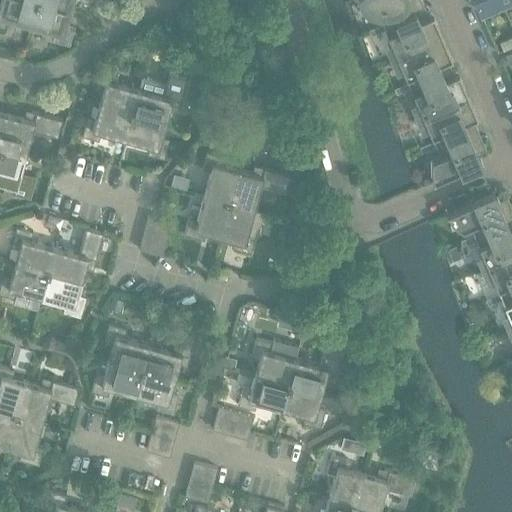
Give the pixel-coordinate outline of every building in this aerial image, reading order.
[(31,26),(38,1),(34,0),(1,0),(0,5),(0,4),(0,26),(4,27),(6,19),(31,26)] [(37,0),(38,1),(72,10),(74,0),(37,0)] [(361,0),(363,2),(365,5),(367,7),(369,8),(370,9),(376,10),(377,10),(383,23),(384,26),(425,8),(422,0),(361,0)] [(474,0),(480,12),(502,2),(500,0),(474,0)] [(68,24),(72,10),(38,1),(31,26),(55,33),(53,41),(69,45),(75,26),(68,24)] [(435,18),(431,20),(425,8),(384,26),(383,23),(376,26),(377,29),(378,32),(385,28),(391,42),(388,44),(388,47),(389,51),(390,54),(391,57),(440,36),(436,26),(438,25),(435,18)] [(378,32),(377,29),(376,26),(369,29),(371,35),(378,32)] [(503,50),(511,45),(511,35),(499,41),(503,50)] [(447,46),(445,47),(440,36),(391,57),(392,60),(396,66),(399,69),(402,68),(408,81),(409,84),(451,66),(446,54),(450,53),(447,46)] [(183,54),(180,65),(192,68),(195,57),(183,54)] [(460,77),(456,79),(451,66),(409,84),(408,81),(401,84),(402,87),(403,90),(411,87),(416,101),(413,102),(414,106),(414,110),(415,113),(416,116),(466,95),(461,84),(463,84),(460,77)] [(115,81),(118,73),(101,69),(96,89),(103,90),(100,104),(109,107),(133,114),(140,88),(115,81)] [(178,111),(188,75),(171,70),(165,95),(140,88),(133,114),(157,120),(167,123),(171,109),(178,111)] [(403,90),(402,87),(401,84),(394,87),(397,93),(403,90)] [(472,104),(470,105),(466,95),(416,116),(418,119),(422,125),(424,128),(427,126),(433,140),(435,143),(476,125),(471,113),(475,111),(472,104)] [(133,114),(109,107),(100,104),(96,118),(88,116),(83,136),(99,140),(102,132),(126,139),(133,114)] [(57,136),(61,120),(26,110),(24,118),(10,114),(1,147),(15,150),(27,154),(34,130),(57,136)] [(0,111),(0,146),(1,147),(10,114),(0,111)] [(167,123),(157,120),(133,114),(126,139),(150,145),(148,154),(165,158),(170,139),(163,137),(167,123)] [(472,154),(486,148),(476,125),(435,143),(433,140),(426,143),(428,146),(429,149),(436,146),(440,155),(438,155),(439,155),(432,158),(431,163),(431,171),(432,175),(433,179),(432,179),(433,181),(461,169),(461,170),(476,164),(472,154)] [(429,149),(428,146),(426,143),(419,146),(422,152),(429,149)] [(27,154),(15,150),(1,147),(0,150),(0,182),(6,184),(4,192),(24,197),(28,181),(20,179),(27,154)] [(225,165),(227,158),(207,152),(203,168),(212,171),(205,195),(216,198),(230,202),(239,169),(225,165)] [(287,191),(291,175),(255,165),(252,173),(239,169),(230,202),(243,206),(255,209),(262,185),(287,191)] [(511,208),(507,196),(492,202),(488,193),(474,199),(474,200),(446,212),(447,214),(450,217),(453,220),(458,226),(462,228),(469,225),(469,226),(470,225),(474,234),(475,237),(511,220),(511,208)] [(295,194),(288,217),(302,221),(308,198),(295,194)] [(230,202),(216,198),(205,195),(198,219),(190,217),(185,234),(205,239),(207,232),(221,236),(230,202)] [(255,209),(243,206),(230,202),(221,236),(234,239),(232,247),(252,253),(256,236),(249,234),(255,209)] [(168,233),(171,222),(149,216),(146,226),(168,233)] [(511,220),(475,237),(474,234),(467,237),(468,240),(469,243),(476,240),(482,253),(479,255),(480,259),(480,262),(481,265),(481,266),(482,269),(511,255),(511,220)] [(290,224),(285,243),(295,246),(300,227),(290,224)] [(165,244),(168,233),(146,226),(143,238),(165,244)] [(31,240),(33,233),(17,228),(12,247),(19,249),(15,262),(24,265),(49,272),(56,247),(31,240)] [(93,269),(104,233),(88,228),(81,253),(56,247),(49,272),(73,278),(82,281),(86,267),(93,269)] [(469,243),(468,240),(467,237),(460,240),(462,246),(469,243)] [(162,256),(165,244),(143,238),(140,249),(162,256)] [(511,255),(482,269),(484,272),(484,271),(486,274),(488,277),(490,280),(493,279),(499,293),(500,296),(511,290),(511,255)] [(49,272),(24,265),(15,262),(11,277),(4,275),(0,289),(0,294),(15,299),(17,290),(42,297),(49,272)] [(82,281),(73,278),(49,272),(42,297),(66,304),(64,312),(80,317),(86,298),(78,296),(82,281)] [(511,290),(500,296),(499,293),(492,296),(494,299),(495,302),(502,299),(508,312),(504,314),(505,317),(506,321),(507,324),(506,324),(508,327),(511,325),(511,290)] [(495,302),(494,299),(492,296),(485,299),(488,305),(495,302)] [(114,297),(110,308),(122,312),(125,300),(114,297)] [(124,337),(126,330),(110,325),(105,344),(112,346),(108,359),(117,362),(142,369),(149,344),(124,337)] [(187,367),(196,331),(180,327),(173,351),(149,344),(142,369),(166,375),(175,377),(179,365),(187,367)] [(271,351),(273,343),(257,339),(251,358),(259,360),(255,374),(264,377),(288,383),(295,358),(271,351)] [(334,381),(343,345),(326,340),(320,365),(295,358),(288,383),(313,390),(322,392),(325,378),(334,381)] [(142,369),(117,362),(108,359),(105,374),(97,372),(92,391),(108,396),(110,387),(135,394),(142,369)] [(13,377),(15,370),(0,365),(0,410),(4,411),(18,415),(27,381),(13,377)] [(175,377),(166,375),(142,369),(135,394),(159,400),(157,409),(174,414),(179,395),(171,392),(175,377)] [(288,383),(264,377),(255,374),(251,388),(244,386),(239,405),(255,410),(257,402),(281,409),(288,383)] [(74,404),(79,387),(42,378),(40,385),(27,381),(18,415),(31,419),(42,422),(49,397),(74,404)] [(322,392),(313,390),(288,383),(281,409),(306,415),(304,423),(320,428),(326,408),(318,407),(322,392)] [(231,410),(220,407),(219,407),(213,429),(225,432),(231,410)] [(18,415),(4,411),(0,410),(0,446),(8,449),(18,415)] [(236,435),(242,413),(231,410),(225,432),(236,435)] [(247,438),(253,416),(242,413),(236,435),(247,438)] [(42,422),(31,419),(18,415),(8,449),(21,452),(20,459),(40,465),(44,448),(36,446),(42,422)] [(176,434),(179,422),(156,416),(153,427),(176,434)] [(173,444),(176,434),(153,427),(151,438),(173,444)] [(366,442),(344,436),(340,447),(363,453),(366,442)] [(170,456),(173,444),(151,438),(147,449),(170,456)] [(349,468),(351,461),(332,456),(328,471),(336,474),(329,499),(340,502),(355,506),(364,472),(349,468)] [(214,479),(217,468),(195,462),(192,473),(214,479)] [(411,494),(416,479),(379,468),(377,476),(364,472),(355,506),(378,511),(379,511),(387,488),(411,494)] [(192,473),(189,484),(211,490),(214,479),(192,473)] [(208,502),(211,490),(189,484),(186,496),(208,502)] [(65,504),(67,496),(51,491),(45,510),(51,511),(89,511),(90,511),(65,504)] [(133,511),(137,498),(121,493),(115,511),(94,511),(90,511),(89,511),(133,511)] [(352,511),(355,506),(340,502),(329,499),(325,511),(352,511)]
